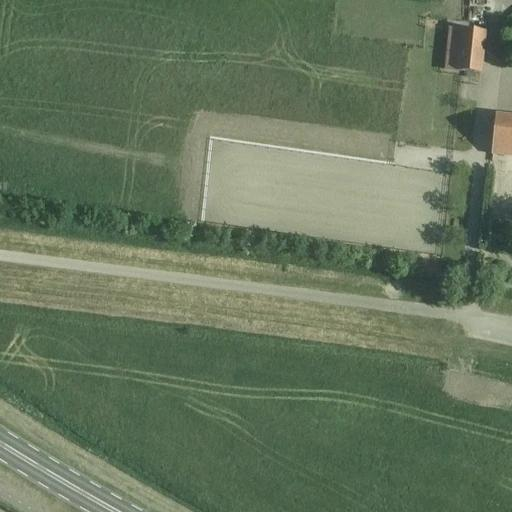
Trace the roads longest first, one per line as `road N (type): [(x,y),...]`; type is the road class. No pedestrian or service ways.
road 1 (unclassified): [(511,329),(0,255)]
road 2 (primary): [(113,511),(0,444)]
